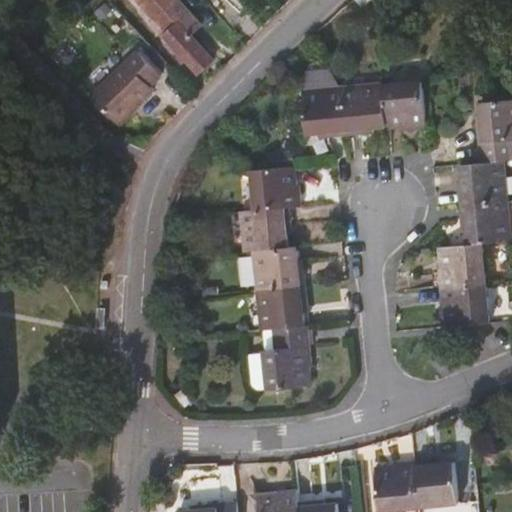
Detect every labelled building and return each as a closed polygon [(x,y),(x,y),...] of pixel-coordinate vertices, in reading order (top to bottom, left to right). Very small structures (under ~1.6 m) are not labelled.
[(211,59),(186,30),(163,6),(169,0),(140,0),(165,26),(159,31),(197,72),(211,59)] [(195,21),(176,0),(169,0),(163,6),(186,30),(195,21)] [(114,120),(131,105),(151,86),(147,83),(159,73),(136,48),(88,92),(114,120)] [(401,130),(416,129),(412,80),(372,84),(375,126),(401,124),(401,130)] [(350,129),(375,126),(372,84),(330,88),(335,136),(350,135),(350,129)] [(319,138),(335,136),(330,88),(292,92),(295,133),(318,132),(319,138)] [(467,130),(470,164),(492,162),(506,161),(504,141),(511,139),(511,103),(511,100),(472,103),(473,129),(467,130)] [(131,105),(114,120),(117,122),(133,107),(131,105)] [(496,204),(492,162),(470,164),(452,166),(454,193),(449,193),(450,209),(496,204)] [(239,173),(242,213),(277,209),(290,208),(289,193),(282,193),(280,169),(239,173)] [(500,245),(496,204),(450,209),(451,225),(457,224),(459,249),(473,248),(500,245)] [(230,214),(234,256),(244,255),(275,252),(272,226),(278,225),(277,209),(242,213),(230,214)] [(428,277),(429,293),(476,288),(473,248),(459,249),(432,252),(434,276),(428,277)] [(287,275),(285,251),(275,252),(244,255),(248,296),(293,291),(292,276),(287,275)] [(437,306),(439,332),(480,328),(476,288),(429,293),(430,307),(437,306)] [(294,306),(293,291),(248,296),(251,336),(252,336),(262,335),(292,332),(290,307),(294,306)] [(256,391),(256,396),(296,393),(294,367),(299,367),(297,352),(295,332),(292,332),(262,335),(264,355),(254,356),(238,358),(241,388),(248,392),(256,391)] [(264,355),(262,335),(252,336),(254,356),(264,355)] [(76,430),(93,430),(94,408),(78,408),(76,430)] [(418,467),(403,468),(406,511),(437,511),(447,511),(444,470),(419,472),(418,467)] [(367,511),(406,511),(403,468),(388,470),(389,476),(364,478),(367,511)] [(283,497),(243,502),(244,511),(284,511),(285,510),(283,497)] [(236,511),(244,511),(243,502),(235,503),(236,511)]
